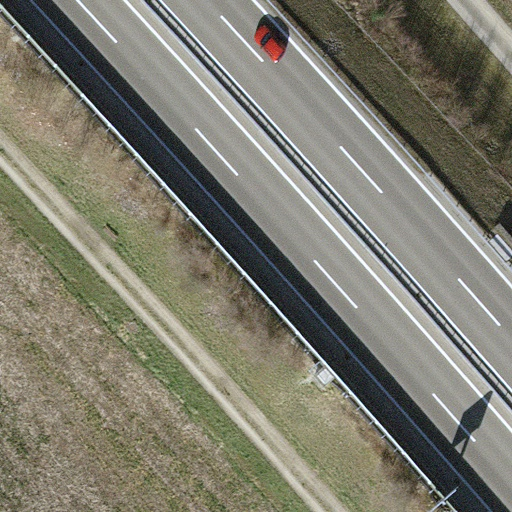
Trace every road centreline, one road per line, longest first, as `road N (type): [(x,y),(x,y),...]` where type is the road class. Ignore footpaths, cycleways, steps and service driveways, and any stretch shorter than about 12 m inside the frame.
road 1 (trunk): [(79,0),(511,480)]
road 2 (track): [(335,511),(0,145)]
road 3 (trunk): [(511,337),(208,0)]
